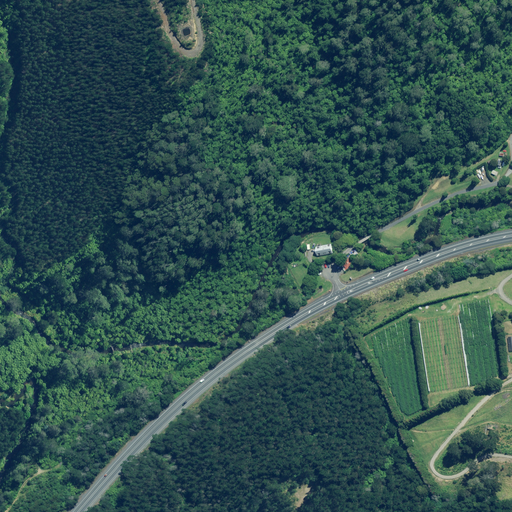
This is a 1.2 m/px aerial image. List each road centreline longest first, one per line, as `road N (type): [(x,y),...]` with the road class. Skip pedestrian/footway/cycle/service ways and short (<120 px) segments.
road 1 (trunk): [(511,233),(336,290),(236,345),(162,407),(75,511)]
road 2 (track): [(196,0),(202,49),(188,57),(174,44),(159,0)]
